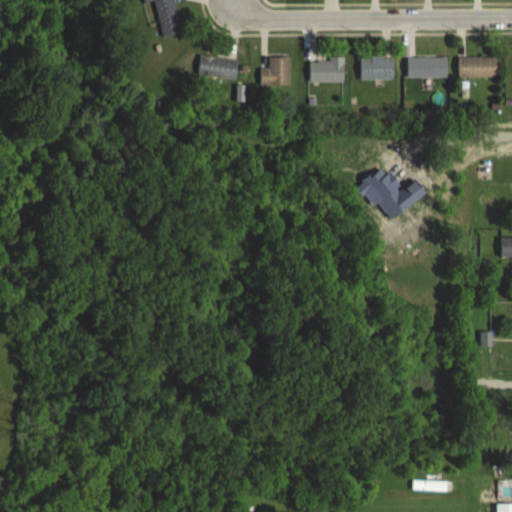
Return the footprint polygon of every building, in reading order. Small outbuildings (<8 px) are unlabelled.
[(153,0),(162,37),(182,32),(174,0),(153,0)] [(197,74),(235,79),(237,59),(199,54),(197,74)] [(260,67),(260,84),(289,85),(289,57),(269,57),(269,67),(260,67)] [(392,57),(359,57),(359,80),(392,80),(392,57)] [(446,57),(406,57),(406,78),(446,78),(446,57)] [(458,57),(458,77),(496,77),(496,57),(458,57)] [(343,82),(343,58),(309,58),(309,82),(343,82)] [(499,257),(511,257),(511,237),(499,237),(499,257)]
